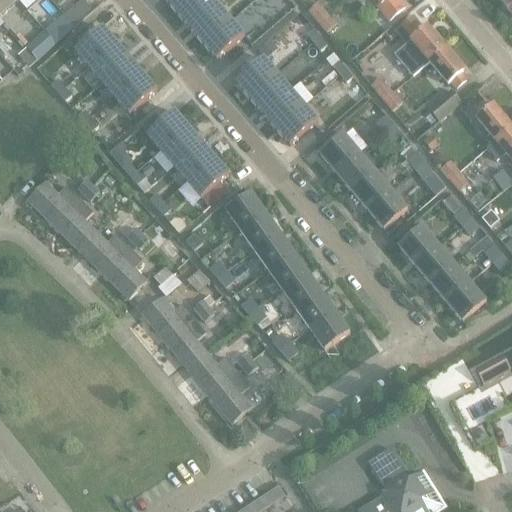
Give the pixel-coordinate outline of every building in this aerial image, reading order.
[(0,0),(0,18),(18,3),(15,0),(0,0)] [(162,0),(176,16),(194,0),(162,0)] [(211,0),(194,0),(176,16),(189,31),(218,7),(211,0)] [(374,0),(381,7),(377,10),(389,24),(406,10),(396,0),(374,0)] [(511,0),(499,0),(499,1),(511,16),(511,0)] [(64,16),(75,28),(92,13),(82,1),(64,16)] [(316,24),(326,15),(317,5),(307,14),(316,24)] [(218,7),(189,31),(203,47),(231,23),(218,7)] [(326,15),(316,24),(325,35),(335,26),(326,15)] [(75,28),(64,16),(55,24),(66,36),(75,28)] [(413,45),(396,59),(412,79),(429,65),(445,52),(426,30),(424,32),(413,19),(403,28),(408,34),(413,40),(415,43),(413,45)] [(231,23),(203,47),(217,63),(245,39),(231,23)] [(103,30),(75,54),(89,70),(117,46),(103,30)] [(314,32),(307,38),(313,46),(321,40),(314,32)] [(321,40),(313,46),(320,54),(327,48),(321,40)] [(270,41),(258,52),(266,61),(278,50),(270,41)] [(26,49),(37,61),(44,55),(34,43),(26,49)] [(117,46),(89,70),(102,86),(130,62),(117,46)] [(37,61),(26,49),(17,57),(28,69),(37,61)] [(445,52),(429,65),(447,85),(449,83),(456,91),(466,83),(460,75),(462,72),(445,52)] [(263,61),(236,85),(249,101),(277,77),(263,61)] [(130,62),(102,86),(115,101),(143,77),(130,62)] [(337,69),(331,75),(339,84),(345,79),(337,69)] [(143,77),(115,101),(129,117),(157,94),(143,77)] [(277,77),(249,101),(263,117),(291,93),(277,77)] [(345,79),(339,84),(348,93),(354,88),(345,79)] [(383,104),(393,95),(380,80),(370,88),(383,104)] [(58,82),(52,88),(59,96),(65,90),(58,82)] [(65,90),(59,96),(65,104),(72,98),(65,90)] [(291,93),(263,117),(276,132),(304,108),(291,93)] [(428,112),(439,124),(460,106),(450,93),(428,112)] [(393,95),(383,104),(391,114),(401,105),(393,95)] [(477,121),(495,143),(511,130),(493,108),(490,111),(484,104),(474,112),(480,119),(477,121)] [(304,108),(276,132),(290,148),(318,125),(304,108)] [(85,113),(78,119),(85,127),(92,121),(85,113)] [(150,135),(147,138),(161,154),(189,130),(175,114),(161,125),(150,135)] [(155,117),(143,127),(150,135),(161,125),(155,117)] [(384,137),(395,128),(385,117),(375,126),(384,137)] [(92,121),(85,127),(92,135),(99,130),(92,121)] [(395,128),(384,137),(391,145),(401,136),(395,128)] [(189,130),(161,154),(174,169),(202,146),(189,130)] [(496,163),(505,155),(511,162),(511,131),(511,130),(495,143),(486,151),(496,163)] [(429,138),(423,143),(431,152),(437,147),(429,138)] [(338,177),(359,158),(344,140),(322,158),(338,177)] [(123,145),(110,156),(116,163),(126,155),(126,149),(123,145)] [(202,146),(174,169),(188,185),(215,161),(202,146)] [(406,163),(415,173),(425,165),(415,154),(406,163)] [(353,195),(375,176),(359,158),(338,177),(353,195)] [(215,161),(188,185),(202,201),(229,177),(215,161)] [(448,183),(459,174),(450,163),(440,172),(448,183)] [(445,190),(432,173),(425,165),(415,173),(422,182),(435,198),(445,190)] [(130,166),(124,172),(131,180),(137,174),(130,166)] [(492,179),(500,191),(502,194),(507,191),(511,187),(511,185),(503,172),(492,179)] [(137,174),(131,180),(137,188),(144,182),(137,174)] [(459,174),(448,183),(458,194),(468,185),(459,174)] [(375,176),(353,195),(369,213),(390,194),(375,176)] [(83,198),(93,188),(86,182),(76,192),(83,198)] [(54,227),(79,202),(65,189),(58,196),(46,184),(29,202),(54,227)] [(93,188),(83,198),(89,204),(99,194),(93,188)] [(384,231),(400,218),(405,225),(414,217),(408,209),(405,212),(390,194),(369,213),(384,231)] [(480,194),(470,202),(477,211),(486,203),(480,194)] [(243,232),(266,216),(252,196),(229,212),(243,232)] [(157,197),(150,203),(157,211),(164,205),(157,197)] [(453,219),(456,223),(462,230),(472,221),(462,211),(450,197),(442,203),(454,218),(453,219)] [(79,252),(97,234),(85,222),(92,215),(79,202),(54,227),(79,252)] [(164,205),(157,211),(164,219),(171,213),(164,205)] [(491,212),(481,220),(489,231),(499,222),(491,212)] [(257,252),(280,236),(266,216),(243,232),(257,252)] [(462,230),(469,238),(479,230),(472,221),(462,230)] [(132,246),(142,236),(135,230),(126,240),(132,246)] [(416,268),(438,250),(422,231),(400,249),(416,268)] [(97,234),(79,252),(104,276),(129,251),(115,237),(107,244),(97,234)] [(142,236),(132,246),(138,253),(148,242),(142,236)] [(193,255),(203,246),(194,236),(184,244),(193,255)] [(271,272),(293,256),(280,236),(257,252),(271,272)] [(511,257),(511,256),(511,239),(503,247),(511,257)] [(169,241),(161,248),(171,260),(179,253),(169,241)] [(492,266),(503,257),(494,247),(483,256),(492,266)] [(431,286),(453,268),(438,250),(416,268),(431,286)] [(129,251),(104,276),(129,301),(147,284),(134,271),(142,263),(129,251)] [(293,256),(271,272),(284,291),(307,276),(293,256)] [(503,257),(492,266),(500,275),(510,266),(503,257)] [(217,282),(227,273),(218,263),(208,272),(217,282)] [(453,268),(431,286),(447,305),(468,286),(453,268)] [(166,269),(154,279),(161,287),(172,277),(166,269)] [(191,281),(202,291),(211,282),(201,272),(191,281)] [(227,273),(217,282),(225,291),(235,282),(227,273)] [(298,311),(321,295),(307,276),(284,291),(298,311)] [(463,323),(467,327),(491,312),(484,305),(468,286),(447,305),(463,323)] [(321,295),(298,311),(312,331),(335,315),(321,295)] [(209,298),(203,302),(209,309),(215,304),(209,298)] [(143,316),(165,343),(193,321),(182,307),(173,314),(162,300),(143,316)] [(248,318),(258,310),(250,300),(240,309),(248,318)] [(198,318),(209,309),(203,302),(192,311),(198,318)] [(209,309),(198,318),(203,325),(214,316),(209,309)] [(258,310),(248,318),(256,328),(257,327),(266,319),(258,310)] [(335,315),(312,331),(326,351),(349,335),(335,315)] [(257,327),(256,328),(261,333),(262,332),(271,325),(266,319),(257,327)] [(187,370),(207,354),(198,342),(205,336),(193,321),(165,343),(187,370)] [(272,344),(280,354),(289,347),(281,337),(272,344)] [(289,347),(280,354),(302,379),(311,371),(289,347)] [(207,354),(187,370),(210,397),(237,375),(225,360),(216,367),(207,354)] [(241,371),(252,362),(247,356),(236,364),(241,371)] [(475,372),(483,386),(510,372),(503,358),(475,372)] [(252,362),(241,371),(247,378),(258,369),(252,362)] [(237,375),(210,397),(232,425),(251,409),(241,397),(249,389),(237,375)] [(295,406),(306,396),(290,378),(279,387),(295,406)] [(366,508),(359,511),(439,511),(447,507),(424,471),(409,481),(395,459),(389,450),(368,464),(374,473),(387,494),(366,508)] [(278,488),(241,511),(263,511),(285,498),(278,488)] [(121,511),(113,499),(99,508),(93,511),(121,511)]
